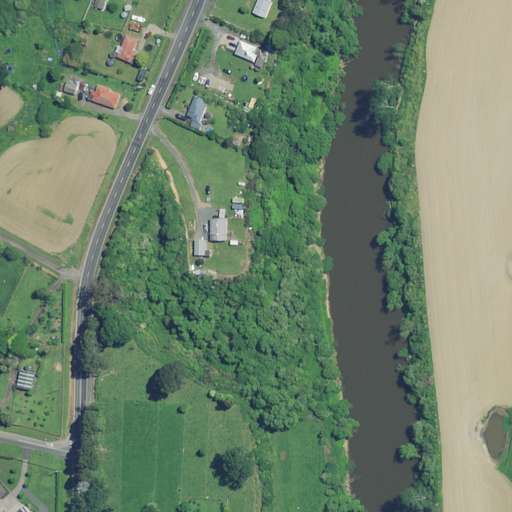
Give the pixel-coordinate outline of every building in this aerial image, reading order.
[(104,0),(94,0),(93,6),(102,8),(104,0)] [(268,0),(256,0),(252,11),(265,16),(271,2),(268,1),(268,0)] [(141,26),(133,23),(131,29),(140,31),(141,26)] [(141,40),(128,34),(122,47),(120,46),(117,52),(120,54),(118,57),(135,65),(140,54),(136,52),(141,40)] [(240,39),(234,52),(254,61),(257,54),(253,52),(256,46),(240,39)] [(278,52),(273,50),(269,58),(274,60),(278,52)] [(263,57),(258,55),(254,63),(260,65),(263,57)] [(80,86),(68,82),(65,91),(76,95),(80,86)] [(93,92),(90,100),(117,109),(122,94),(112,91),(113,90),(100,85),(97,93),(93,92)] [(198,122),(206,102),(200,101),(202,97),(194,94),(187,114),(192,116),(189,124),(199,128),(201,122),(198,122)] [(256,120),(248,116),(245,124),(252,127),(256,120)] [(265,121),(259,119),(257,125),(263,127),(265,121)] [(225,216),(210,216),(210,239),(226,239),(225,216)] [(204,254),(205,238),(194,238),(194,254),(204,254)] [(34,372),(19,368),(15,385),(30,389),(34,372)]
